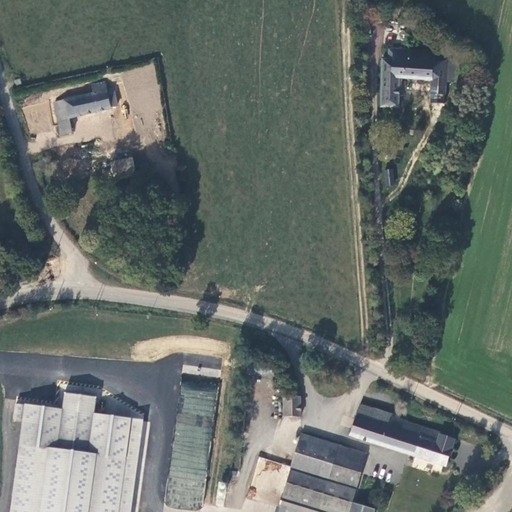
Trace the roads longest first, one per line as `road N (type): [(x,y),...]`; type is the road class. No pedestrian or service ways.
road 1 (unclassified): [(78,292),(79,264),(34,186),(0,66)]
road 2 (tertiary): [(282,329),(78,292)]
road 3 (track): [(385,373),(376,188)]
road 4 (tertiary): [(511,432),(370,367)]
road 5 (unknown): [(377,484),(453,474),(511,447)]
road 6 (track): [(308,426),(254,440),(239,511)]
